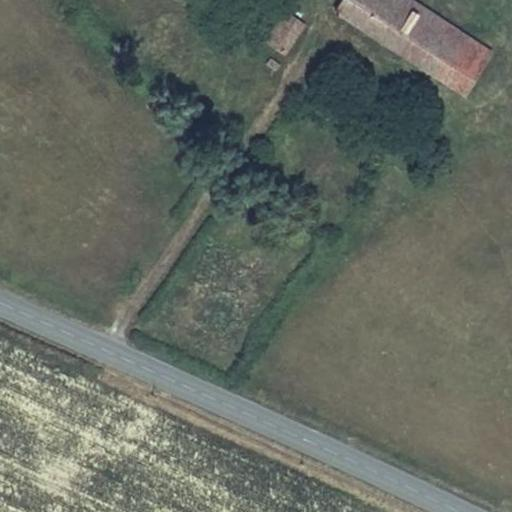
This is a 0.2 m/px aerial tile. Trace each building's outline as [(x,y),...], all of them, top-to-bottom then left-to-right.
[(341,0),(333,12),(422,71),(439,46),(418,32),(431,12),(412,0),(341,0)] [(278,7),(257,38),(284,57),(306,25),(278,7)] [(471,39),(431,12),(418,32),(439,46),(422,71),(441,84),(471,39)] [(471,39),(441,84),(463,98),(493,53),(471,39)] [(272,76),(280,65),(270,59),(262,69),(272,76)]
